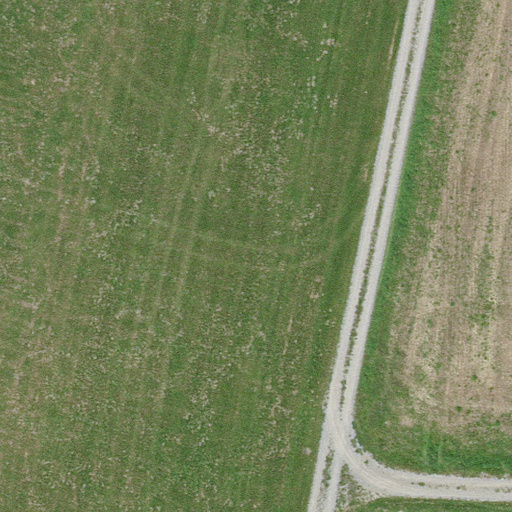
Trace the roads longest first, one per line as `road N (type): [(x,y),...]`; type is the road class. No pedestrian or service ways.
road 1 (track): [(429,0),(328,511)]
road 2 (track): [(332,493),(511,502)]
